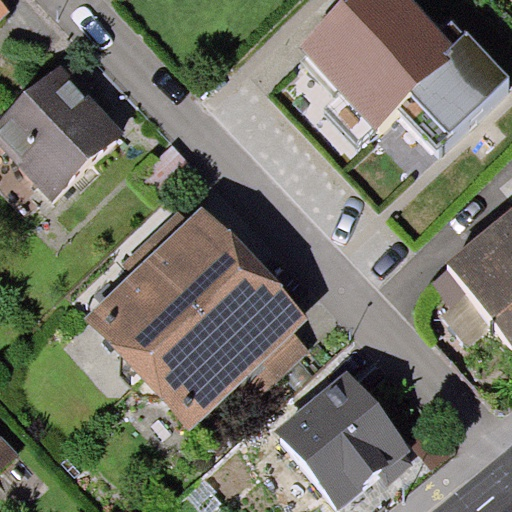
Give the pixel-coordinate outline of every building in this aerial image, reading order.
[(344,97),(328,112),(363,149),(378,135),(380,137),(402,116),(440,156),(511,88),(511,76),(473,35),(459,47),(415,0),(360,0),(303,53),(344,97)] [(0,20),(9,12),(0,2),(0,20)] [(0,123),(0,146),(53,203),(125,136),(61,67),(0,123)] [(87,323),(141,378),(256,266),(204,213),(192,225),(179,212),(125,265),(135,276),(87,323)] [(511,351),(511,219),(505,225),(482,244),(448,271),(511,351)] [(256,266),(141,378),(194,433),(250,379),(261,390),(305,348),(293,336),(309,320),(256,266)] [(347,377),(276,438),(338,511),(344,511),(380,483),(387,492),(416,467),(410,459),(414,456),(347,377)] [(0,436),(0,481),(22,460),(0,436)]
